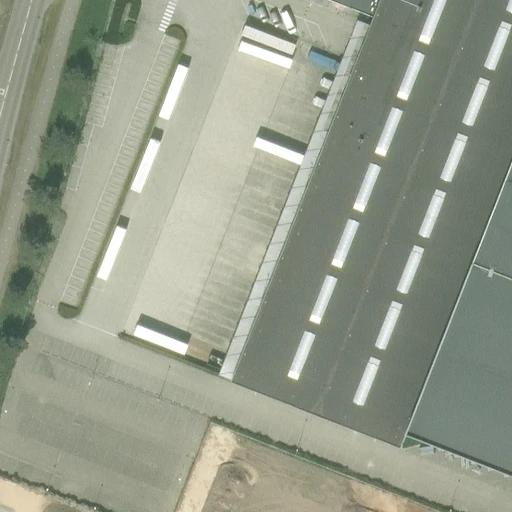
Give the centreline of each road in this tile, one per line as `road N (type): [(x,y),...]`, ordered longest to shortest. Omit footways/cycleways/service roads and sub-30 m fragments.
road 1 (unknown): [(91,345),(511,508)]
road 2 (unknown): [(223,0),(91,345)]
road 3 (unknown): [(24,383),(3,443),(20,457),(169,507),(190,455),(142,434)]
road 4 (unknown): [(158,0),(148,58),(49,321)]
road 5 (unknown): [(142,434),(24,383)]
